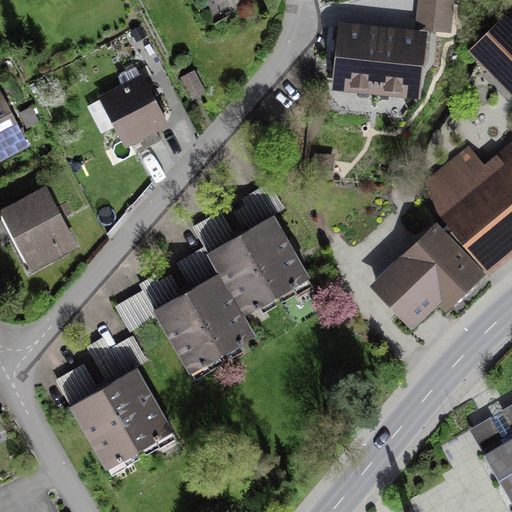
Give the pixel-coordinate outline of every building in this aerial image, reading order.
[(219,0),(223,8),(238,0),(219,0)] [(449,0),(422,0),(419,26),(446,29),(449,0)] [(511,85),(511,27),(505,20),(484,39),(483,54),(511,85)] [(403,33),(362,29),(344,27),(337,85),(418,94),(424,36),(403,33)] [(194,70),(181,77),(192,99),(205,92),(194,70)] [(149,76),(105,99),(132,150),(176,127),(149,76)] [(2,92),(0,92),(0,170),(34,153),(2,92)] [(437,200),(458,224),(485,261),(511,239),(511,143),(481,170),(464,151),(429,181),(437,200)] [(53,190),(5,215),(38,277),(86,252),(53,190)] [(191,296),(159,314),(192,371),(258,334),(245,312),(312,274),(280,218),(243,239),(213,256),(225,276),(191,296)] [(446,304),(485,261),(458,224),(444,237),(434,230),(373,282),(405,318),(432,292),(446,304)] [(143,370),(76,408),(114,474),(180,436),(143,370)] [(0,422),(0,446),(9,442),(0,422)] [(511,441),(486,457),(511,500),(511,441)]
